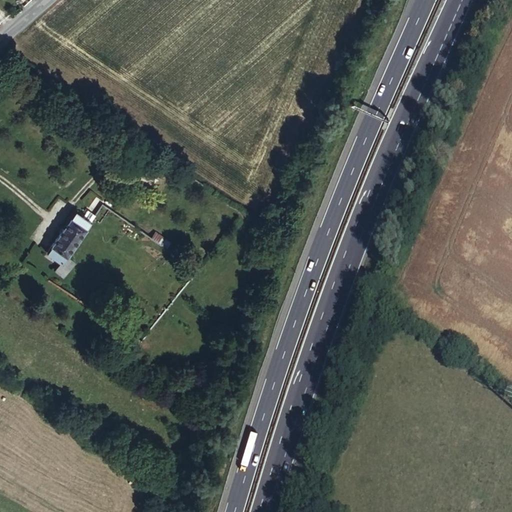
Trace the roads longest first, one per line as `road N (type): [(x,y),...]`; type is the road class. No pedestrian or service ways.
road 1 (trunk): [(265,511),(361,226),(462,0)]
road 2 (trunk): [(428,0),(329,231),(235,511)]
